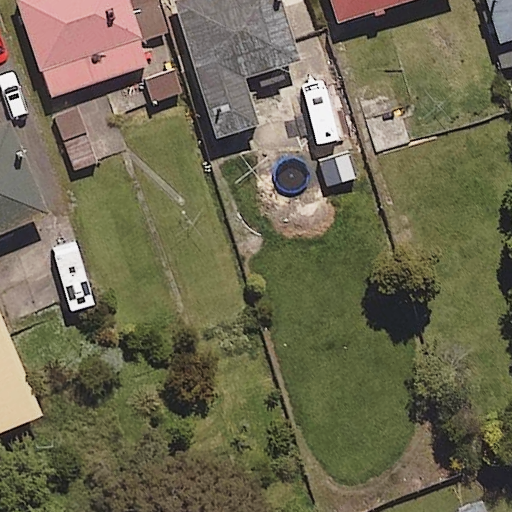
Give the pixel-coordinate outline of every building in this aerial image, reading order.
[(17,0),(49,90),(147,55),(128,0),(17,0)] [(241,64),(296,48),(281,0),(174,0),(212,122),(254,109),(241,64)] [(332,0),(335,8),(359,0),(332,0)] [(511,0),(485,0),(493,24),(511,18),(511,0)] [(322,175),(352,165),(325,77),(295,86),(322,175)] [(70,165),(94,158),(75,96),(52,103),(70,165)] [(0,219),(44,202),(3,102),(0,103),(0,219)] [(368,152),(409,139),(398,102),(357,115),(368,152)] [(0,403),(29,391),(0,325),(0,403)]
